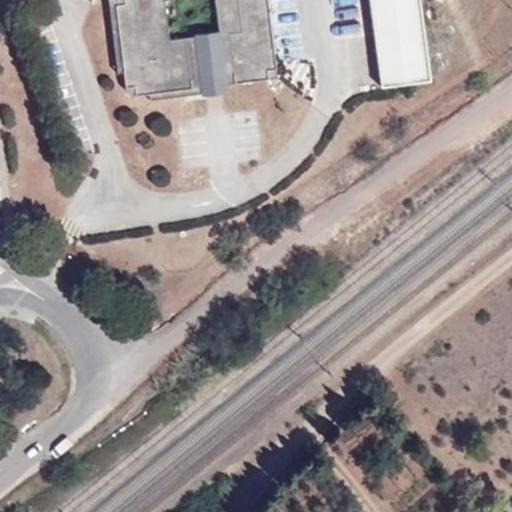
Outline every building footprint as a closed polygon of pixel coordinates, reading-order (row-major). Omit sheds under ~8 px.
[(123,71),(114,0),(107,0),(116,71),(123,71)] [(114,0),(123,71),(125,89),(131,94),(148,92),(200,86),(199,77),(225,74),(225,83),(248,80),(242,29),(218,33),(169,40),(163,0),(114,0)] [(277,77),(266,0),(214,0),(218,33),(242,29),(248,80),(277,77)] [(368,0),(379,88),(430,82),(419,0),(368,0)] [(226,92),(225,83),(225,74),(199,77),(200,86),(148,92),(149,99),(201,93),(201,96),(226,92)]
